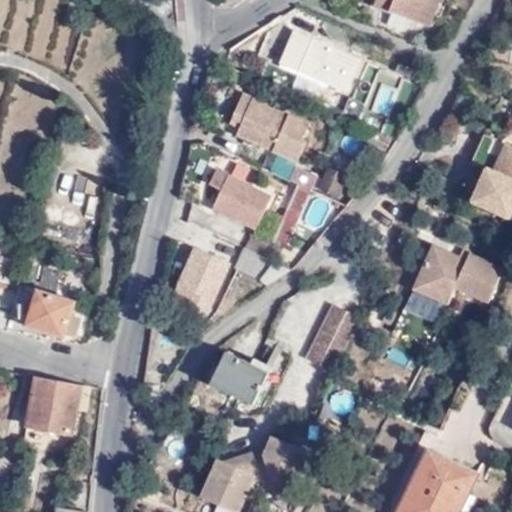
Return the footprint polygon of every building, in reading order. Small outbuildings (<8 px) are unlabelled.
[(427,23),(438,0),(372,0),(372,1),(427,23)] [(338,88),(352,60),(293,31),(278,60),(338,88)] [(303,122),(237,89),(227,113),(235,118),(229,130),(289,161),(301,139),(297,137),(303,122)] [(347,98),(336,117),(349,124),(359,105),(347,98)] [(385,155),(392,145),(369,133),(364,144),(385,155)] [(511,146),(483,134),(470,161),(486,169),(472,201),(508,217),(511,208),(511,146)] [(260,191),(211,167),(203,180),(213,185),(207,201),(245,222),(260,191)] [(307,191),(318,197),(326,181),(316,174),(307,191)] [(295,244),(318,197),(307,191),(285,238),(295,244)] [(253,254),(276,265),(284,248),(261,236),(253,254)] [(503,266),(474,252),(469,262),(457,256),(433,245),(418,275),(448,289),(453,281),(488,296),(503,266)] [(202,308),(225,266),(187,246),(170,278),(186,287),(180,297),(202,308)] [(469,262),(474,252),(463,247),(457,256),(469,262)] [(267,284),(276,265),(253,254),(247,251),(238,271),(267,284)] [(443,299),(448,289),(418,275),(413,285),(443,299)] [(0,331),(19,334),(20,329),(64,339),(73,300),(12,284),(4,314),(0,313),(0,331)] [(329,372),(331,370),(359,317),(331,303),(303,358),(329,372)] [(271,367),(253,359),(251,363),(225,352),(210,386),(254,406),(271,367)] [(79,436),(91,399),(93,386),(63,377),(37,372),(35,382),(28,421),(79,436)] [(142,391),(139,411),(148,412),(155,394),(142,391)] [(274,481),(286,488),(292,490),(307,453),(271,438),(266,448),(262,457),(233,466),(221,462),(217,460),(200,499),(232,511),(239,511),(244,502),(249,490),(274,481)] [(262,457),(266,448),(221,462),(233,466),(262,457)] [(454,511),(475,473),(427,449),(393,511),(454,511)] [(244,502),(286,488),(274,481),(249,490),(244,502)]
